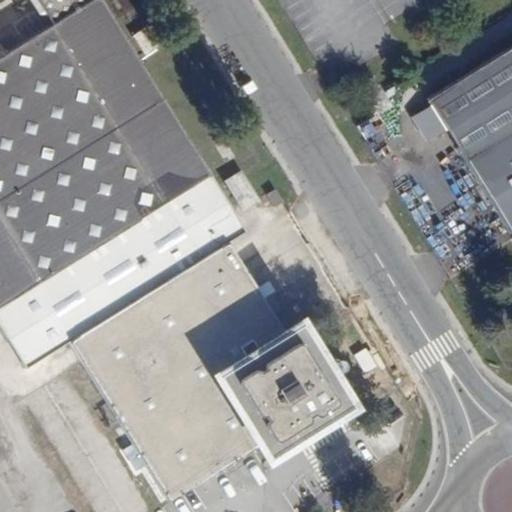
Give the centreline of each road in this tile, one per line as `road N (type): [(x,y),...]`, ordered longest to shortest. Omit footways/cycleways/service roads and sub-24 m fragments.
road 1 (unclassified): [(218,0),(499,443)]
road 2 (unknown): [(130,511),(42,370)]
